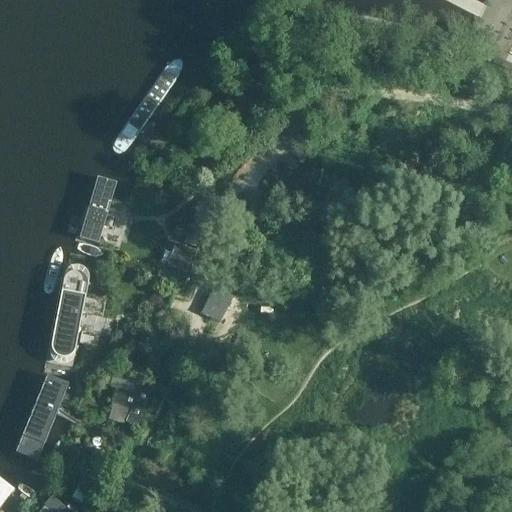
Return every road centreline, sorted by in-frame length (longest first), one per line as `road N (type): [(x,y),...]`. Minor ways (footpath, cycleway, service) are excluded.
road 1 (track): [(297,114),(343,97),(511,112)]
road 2 (track): [(238,185),(289,135),(297,114),(254,95)]
